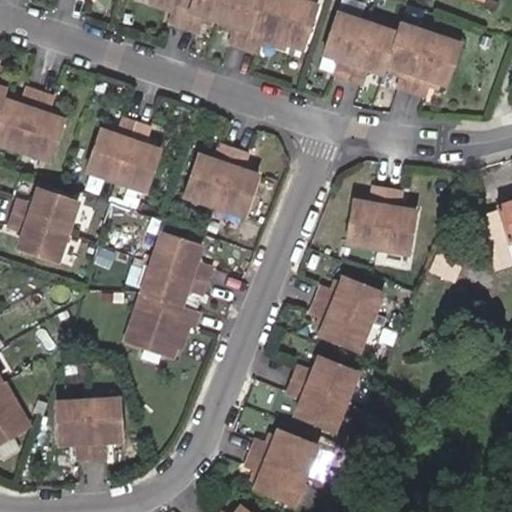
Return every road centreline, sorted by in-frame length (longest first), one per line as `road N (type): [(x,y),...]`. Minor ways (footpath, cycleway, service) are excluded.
road 1 (residential): [(87,511),(138,506),(178,481),(203,450),(328,129)]
road 2 (residential): [(0,16),(328,129)]
